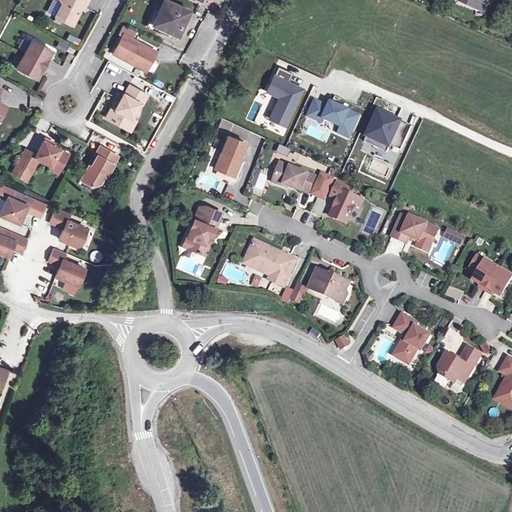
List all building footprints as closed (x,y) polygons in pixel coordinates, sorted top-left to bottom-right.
[(58,0),(60,2),(56,10),(63,14),(60,18),(70,24),(80,5),(82,6),(85,0),(58,0)] [(165,0),(158,0),(147,24),(174,37),(187,10),(165,0)] [(458,0),(485,12),(490,0),(458,0)] [(53,15),(60,18),(63,14),(56,10),(53,15)] [(206,12),(200,29),(216,34),(222,18),(206,12)] [(122,37),(112,54),(147,73),(159,51),(134,37),(137,32),(124,25),(119,34),(122,37)] [(30,38),(14,66),(34,77),(38,70),(40,72),(48,58),(46,56),(50,49),(30,38)] [(58,42),(56,49),(67,52),(69,45),(58,42)] [(301,88),(287,82),(291,73),(277,66),(265,90),(278,96),(268,117),(284,124),(301,88)] [(104,116),(124,128),(130,117),(138,103),(141,104),(146,94),(128,84),(123,93),(122,93),(117,102),(113,107),(110,106),(104,116)] [(322,122),(323,119),(341,127),(338,133),(348,138),(351,132),(362,108),(334,95),(332,99),(318,92),(307,115),(322,122)] [(412,126),(379,111),(365,140),(387,152),(391,145),(401,150),(412,126)] [(130,117),(124,128),(128,130),(134,120),(130,117)] [(214,165),(229,173),(238,155),(239,156),(247,141),(230,132),(214,165)] [(67,154),(51,145),(42,140),(34,155),(25,149),(16,165),(30,173),(37,159),(50,166),(52,163),(60,168),(67,154)] [(118,155),(99,144),(94,153),(96,154),(90,165),(88,164),(80,179),(91,185),(100,181),(104,174),(107,175),(109,169),(118,155)] [(287,155),(290,149),(279,145),(277,151),(287,155)] [(243,158),(239,156),(238,155),(229,173),(233,175),(243,158)] [(316,178),(281,161),(272,179),(300,193),(301,190),(308,193),(316,178)] [(57,173),(60,168),(52,163),(50,166),(49,169),(57,173)] [(104,174),(100,181),(106,183),(112,171),(109,169),(107,175),(104,174)] [(329,175),(322,171),(317,181),(324,184),(329,175)] [(252,192),(260,195),(269,177),(260,173),(252,192)] [(335,178),(329,175),(324,184),(331,187),(335,178)] [(317,181),(310,195),(317,198),(324,184),(317,181)] [(365,196),(338,182),(331,196),(337,200),(329,217),(346,225),(354,207),(359,209),(365,196)] [(324,184),(317,198),(324,201),(331,187),(324,184)] [(12,199),(4,195),(0,204),(0,218),(18,226),(30,197),(15,191),(12,199)] [(318,198),(311,210),(323,216),(329,204),(318,198)] [(185,246),(201,254),(206,243),(202,242),(206,233),(209,235),(220,212),(204,205),(203,207),(197,220),(192,218),(185,235),(189,237),(185,246)] [(198,205),(192,218),(197,220),(203,207),(198,205)] [(71,214),(55,206),(48,222),(61,227),(55,239),(76,249),(85,228),(69,220),(71,214)] [(436,230),(409,215),(406,219),(400,216),(390,236),(404,244),(407,237),(427,248),(436,230)] [(26,238),(5,228),(2,235),(0,233),(0,255),(8,259),(12,250),(19,254),(26,238)] [(457,234),(447,230),(444,236),(454,241),(457,234)] [(464,237),(457,234),(454,241),(461,244),(464,237)] [(284,288),(292,273),(281,268),(286,259),(266,248),(267,246),(256,240),(246,258),(259,265),(257,270),(271,277),(269,280),(284,288)] [(67,253),(53,247),(48,258),(58,263),(52,278),(76,289),(85,269),(64,259),(67,253)] [(259,265),(246,258),(243,263),(257,270),(259,265)] [(281,268),(292,273),(296,264),(286,259),(281,268)] [(476,286),(485,292),(498,269),(482,260),(470,280),(477,284),(476,286)] [(307,288),(327,299),(333,296),(345,302),(348,294),(348,290),(351,283),(342,279),(336,281),(330,278),(331,275),(317,268),(307,288)] [(510,276),(498,269),(485,292),(489,294),(491,292),(498,296),(510,276)] [(308,289),(297,284),(294,291),(304,296),(308,289)] [(459,301),(464,292),(450,285),(445,294),(459,301)] [(294,291),(289,300),(300,305),(304,296),(294,291)] [(333,296),(327,299),(342,306),(345,302),(333,296)] [(391,354),(403,361),(408,353),(411,354),(415,347),(418,349),(427,334),(413,325),(415,321),(400,312),(391,326),(403,333),(406,335),(403,340),(400,338),(391,354)] [(345,337),(335,340),(339,349),(348,346),(345,337)] [(480,346),(484,355),(490,352),(487,343),(480,346)] [(455,379),(462,383),(478,355),(465,348),(457,362),(444,354),(436,369),(438,374),(444,377),(443,379),(452,384),(455,379)] [(511,361),(507,359),(500,372),(509,377),(509,379),(507,378),(501,389),(505,392),(499,403),(511,409),(511,361)] [(8,369),(0,366),(0,378),(4,380),(8,369)] [(495,400),(499,403),(505,392),(501,389),(495,400)]
